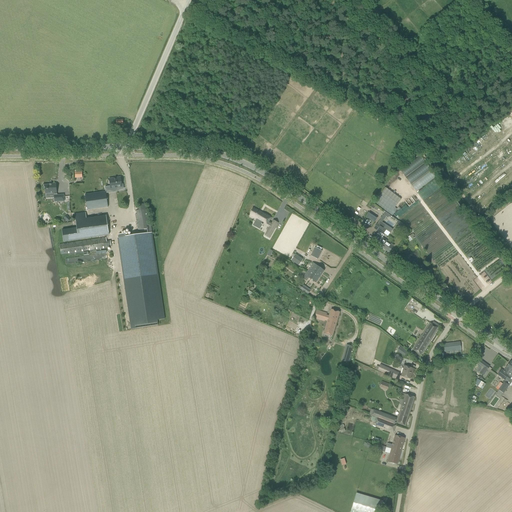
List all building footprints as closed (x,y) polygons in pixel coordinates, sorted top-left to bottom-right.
[(420,157),(400,169),(404,176),(424,163),(420,157)] [(422,164),(405,177),(410,184),(427,172),(422,164)] [(416,191),(433,179),(428,173),(417,181),(416,180),(411,184),(416,191)] [(113,178),(109,179),(110,189),(115,188),(116,190),(123,189),(122,185),(121,177),(116,178),(116,179),(113,179),(113,178)] [(44,185),(44,190),(45,190),(46,194),(53,194),(54,194),(55,202),(64,202),(64,195),(57,195),(56,184),(51,184),(51,185),(49,185),(49,184),(49,185),(44,185)] [(390,214),(400,198),(384,187),(373,203),(390,214)] [(105,192),(85,195),(87,210),(108,207),(106,194),(106,192),(105,192)] [(136,214),(135,214),(138,230),(150,228),(146,209),(145,205),(145,204),(138,205),(138,206),(138,210),(136,211),(136,214)] [(254,209),(250,216),(255,218),(257,220),(255,223),(261,227),(263,223),(270,227),(265,236),(269,238),(275,228),(271,226),(272,224),(268,222),(271,218),(254,209)] [(365,216),(374,222),(377,218),(368,212),(365,216)] [(86,219),(85,213),(75,214),(77,228),(62,230),(64,242),(108,235),(105,216),(86,219)] [(374,229),(383,235),(386,231),(390,234),(393,230),(380,221),(374,229)] [(151,233),(117,238),(131,330),(158,326),(157,320),(164,319),(151,233)] [(377,234),(376,236),(372,241),(389,253),(394,245),(377,234)] [(110,241),(107,242),(106,238),(60,244),(61,255),(111,248),(110,241)] [(311,256),(317,259),(320,251),(315,249),(311,256)] [(291,260),(299,265),(302,260),(295,255),(291,260)] [(311,272),(319,278),(324,271),(313,263),(307,273),(309,274),(311,272)] [(315,283),(319,278),(311,272),(309,274),(307,273),(303,278),(307,281),(309,278),(315,283)] [(299,285),(298,287),(300,289),(307,294),(310,291),(303,286),(302,287),(299,285)] [(315,315),(314,318),(324,321),(325,322),(326,321),(327,321),(324,333),(332,336),(338,317),(339,312),(331,309),(329,316),(326,315),(327,314),(316,310),(315,315)] [(396,318),(390,325),(407,339),(412,333),(396,318)] [(417,344),(412,350),(421,356),(438,328),(436,327),(438,325),(433,322),(431,324),(430,323),(419,340),(418,339),(416,343),(417,344)] [(445,352),(461,350),(460,342),(444,344),(444,351),(444,352),(445,352)] [(479,367),(476,371),(483,376),(489,367),(480,361),(477,365),(479,367)] [(505,368),(506,368),(503,371),(501,370),(497,375),(505,380),(509,376),(510,377),(511,373),(511,362),(510,361),(505,368)] [(381,365),(378,371),(391,377),(398,380),(399,376),(395,375),(396,372),(381,365)] [(413,369),(404,366),(401,376),(410,379),(412,373),(413,369)] [(381,381),(379,388),(387,390),(389,383),(381,381)] [(503,384),(494,395),(495,395),(496,396),(497,395),(501,397),(509,386),(506,384),(504,382),(504,383),(503,383),(503,384)] [(399,413),(395,423),(400,424),(405,426),(415,397),(410,396),(405,394),(403,400),(401,405),(400,408),(399,413)] [(381,412),(378,419),(394,425),(397,418),(381,412)] [(377,418),(374,424),(394,432),(396,426),(394,425),(378,419),(377,418)] [(404,438),(395,436),(392,444),(388,443),(387,444),(386,447),(401,451),(404,438)] [(386,447),(380,445),(379,450),(390,453),(387,462),(397,465),(401,451),(386,447)] [(380,511),(383,501),(379,500),(356,493),(350,511),(380,511)]
